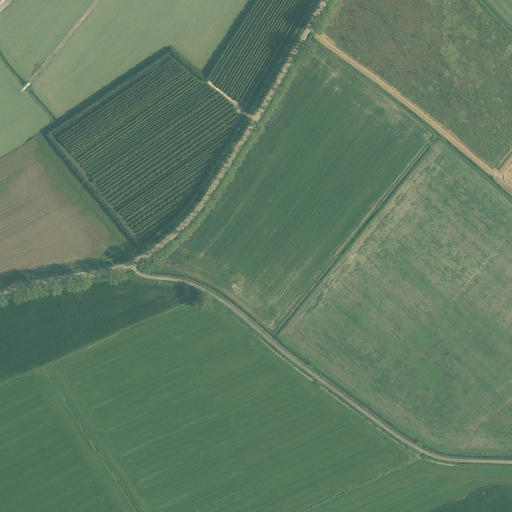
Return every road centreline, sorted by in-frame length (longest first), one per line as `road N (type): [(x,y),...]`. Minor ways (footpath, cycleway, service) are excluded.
road 1 (unclassified): [(130,262),(139,274),(202,287),(401,440),(435,455),(511,462)]
road 2 (unclassified): [(130,262),(191,209),(318,0)]
road 3 (unclassified): [(0,288),(130,262)]
